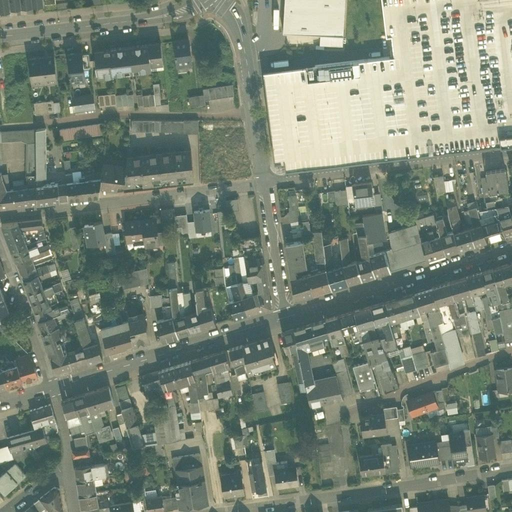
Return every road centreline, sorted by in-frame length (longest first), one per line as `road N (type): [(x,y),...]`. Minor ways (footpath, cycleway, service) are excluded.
road 1 (residential): [(243,511),(511,467)]
road 2 (residential): [(263,184),(0,215)]
road 3 (residential): [(511,153),(263,184)]
road 4 (unclassified): [(53,387),(286,315)]
road 5 (unclassified): [(286,315),(511,249)]
road 6 (tertiary): [(204,0),(158,16),(0,36)]
road 7 (residential): [(223,0),(244,45),(263,184)]
road 8 (residential): [(511,350),(366,405)]
road 9 (residential): [(53,387),(0,249)]
road 10 (residential): [(263,184),(286,315)]
